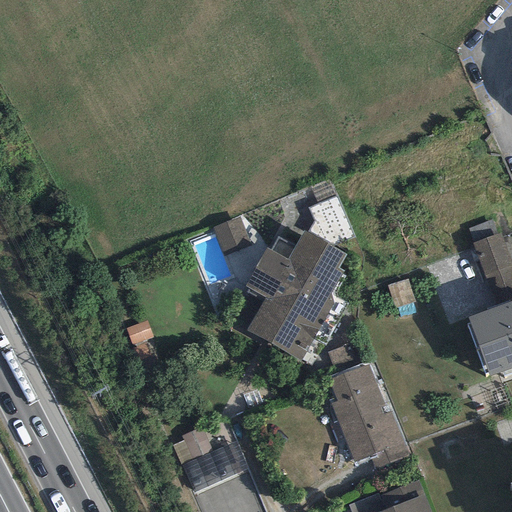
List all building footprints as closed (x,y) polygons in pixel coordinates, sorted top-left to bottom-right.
[(336,197),(307,209),(314,222),(307,232),(332,247),(354,237),(336,197)] [(240,218),(213,228),(224,255),(251,245),(240,218)] [(307,232),(304,230),(294,247),(278,237),(270,250),(267,249),(244,286),(264,298),(245,329),(300,362),(336,302),(328,297),(343,272),(337,268),(345,255),(332,247),(307,232)] [(511,265),(500,233),(472,244),(495,307),(511,300),(511,269),(511,267),(511,265)] [(407,279),(386,286),(394,310),(415,303),(407,279)] [(511,300),(495,307),(467,317),(489,377),(501,373),(502,376),(511,372),(511,300)] [(147,321),(125,329),(131,346),(153,338),(147,321)] [(354,342),(327,353),(336,377),(363,366),(354,342)] [(336,377),(328,381),(336,401),(329,404),(354,463),(369,456),(375,470),(410,455),(392,412),(388,413),(385,406),(368,364),(363,366),(336,377)] [(212,453),(201,427),(180,436),(183,441),(172,446),(180,466),(212,453)] [(212,453),(180,466),(193,493),(249,468),(237,441),(212,453)] [(418,480),(378,496),(384,510),(423,495),(418,480)] [(242,490),(241,493),(228,490),(224,509),(214,507),(212,511),(251,511),(252,510),(260,511),(263,496),(242,490)] [(377,494),(347,505),(350,511),(379,511),(384,510),(378,496),(377,494)] [(384,510),(379,511),(429,511),(423,495),(384,510)]
